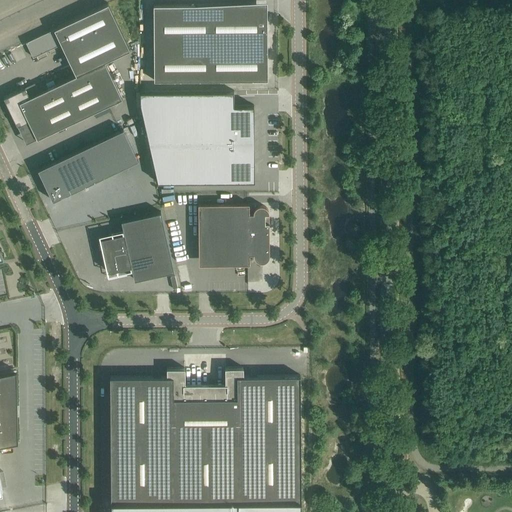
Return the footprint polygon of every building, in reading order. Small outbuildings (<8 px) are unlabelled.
[(25,87),(4,97),(17,125),(18,125),(28,120),(37,138),(122,98),(105,61),(122,53),(130,49),(108,3),(70,21),(54,28),(61,43),(72,66),(76,74),(29,96),(25,87)] [(195,4),(153,5),(154,80),(268,79),(267,17),(256,13),(195,14),(195,4)] [(54,28),(26,41),(33,57),(61,43),(54,28)] [(234,90),(140,91),(140,102),(158,181),(255,181),(254,105),(234,105),(234,90)] [(123,128),(38,169),(53,200),(138,159),(123,128)] [(253,213),(249,213),(249,203),(198,203),(199,244),(208,244),(209,264),(250,264),(249,254),(254,254),(254,255),(254,256),(254,257),(255,258),(255,259),(256,260),(257,260),(258,261),(259,261),(260,262),(262,262),(263,262),(264,261),(265,261),(266,261),(267,260),(267,259),(268,259),(268,258),(269,257),(269,256),(269,255),(269,254),(269,214),(269,213),(269,212),(269,211),(269,210),(268,209),(267,208),(266,207),(265,206),(264,205),(263,205),(262,205),(260,205),(258,205),(257,206),(256,207),(255,208),(254,209),(254,210),(254,211),(253,211),(253,213)] [(124,233),(101,238),(108,271),(131,266),(134,279),(174,270),(161,211),(121,220),(124,233)] [(301,511),(301,501),(301,446),(300,392),(300,375),(243,375),(243,367),(225,367),(225,383),(185,383),(185,367),(167,367),(167,376),(110,376),(110,392),(111,502),(110,511),(301,511)] [(0,444),(0,445),(18,442),(18,417),(16,417),(15,372),(3,375),(2,373),(0,373),(0,444)]
